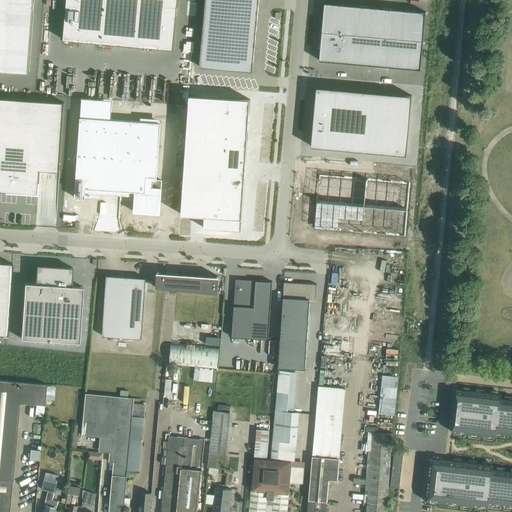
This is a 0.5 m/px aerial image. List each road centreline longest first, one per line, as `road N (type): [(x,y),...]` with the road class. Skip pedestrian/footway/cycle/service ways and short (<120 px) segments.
road 1 (track): [(462,0),(427,379)]
road 2 (unclassified): [(279,254),(0,235)]
road 3 (unclassified): [(303,0),(279,254)]
